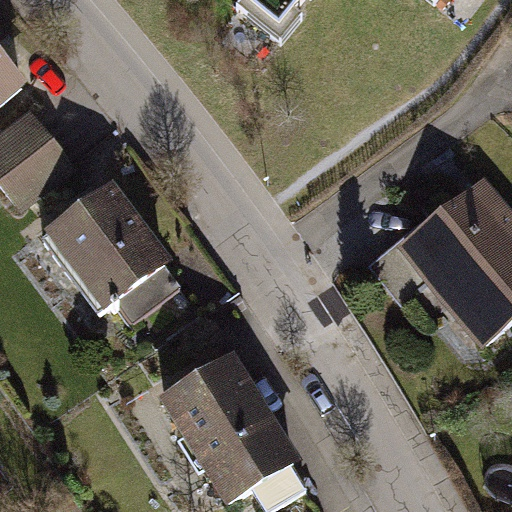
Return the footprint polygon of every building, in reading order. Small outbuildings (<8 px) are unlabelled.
[(225,0),(280,42),(312,0),(421,0),(429,6),(433,0),(225,0)] [(0,109),(21,93),(0,67),(0,109)] [(80,183),(30,120),(0,143),(0,191),(27,225),(80,183)] [(394,255),(477,356),(511,328),(511,217),(484,183),(394,255)] [(167,270),(114,191),(38,242),(91,321),(167,270)] [(224,511),(296,472),(232,358),(152,402),(212,511),(224,511)]
